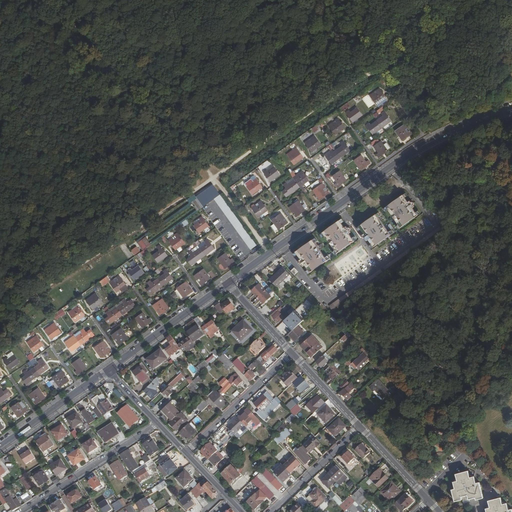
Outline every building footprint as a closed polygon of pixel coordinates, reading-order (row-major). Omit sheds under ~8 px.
[(371,96),(378,105),(387,98),(380,89),(371,96)] [(348,113),(354,122),(363,115),(359,108),(352,113),(350,111),(348,113)] [(378,121),(383,128),(392,121),(386,112),(383,113),(385,116),(378,121)] [(331,128),(336,134),(345,128),(339,118),(336,120),(338,123),(331,128)] [(374,135),(383,128),(378,121),(372,125),(370,123),(367,125),(374,135)] [(397,131),(404,141),(413,134),(406,124),(397,131)] [(306,142),(313,151),(321,145),(317,138),(310,142),(308,140),(306,142)] [(326,155),(332,164),(351,151),(345,141),(342,143),(343,145),(330,155),(328,153),(326,155)] [(389,151),(388,151),(384,145),(382,142),(375,147),(380,153),(378,155),(379,158),(389,151)] [(290,156),(295,163),(304,157),(298,147),(295,149),(296,152),(290,156)] [(355,161),(362,170),(371,164),(369,161),(367,163),(362,156),(355,161)] [(268,168),(264,171),(271,180),(280,174),(275,167),(270,171),(268,168)] [(284,188),(289,195),(310,180),(303,170),(300,172),(302,175),(295,179),(289,184),(287,181),(284,184),(286,186),(284,188)] [(340,171),(333,176),(334,179),(335,178),(338,183),(336,184),(338,187),(347,181),(340,171)] [(254,193),(263,186),(255,175),(252,177),(254,179),(248,184),(254,193)] [(314,190),(321,199),(330,193),(328,190),(326,191),(324,189),(327,187),(323,183),(314,190)] [(401,225),(402,228),(419,216),(417,214),(414,209),(415,208),(415,206),(413,204),(411,202),(410,203),(408,200),(406,199),(404,196),(388,208),(390,210),(401,225)] [(197,197),(191,201),(198,210),(204,206),(197,197)] [(253,206),(259,216),(269,209),(262,200),(259,202),(261,204),(258,206),(256,204),(253,206)] [(289,207),(296,217),(306,210),(299,200),(289,207)] [(279,229),(288,223),(286,219),(284,221),(279,214),(272,219),(275,223),(279,229)] [(379,218),(377,215),(360,227),(362,230),(363,232),(365,235),(364,236),(365,237),(367,240),(368,242),(370,241),(373,245),(375,248),(392,236),(390,233),(379,218)] [(200,220),(194,225),(199,232),(209,226),(202,216),(199,218),(200,220)] [(429,219),(402,238),(406,243),(433,224),(429,219)] [(341,222),(323,234),(325,237),(336,251),(338,254),(355,242),(353,239),(350,235),(352,233),(351,232),(349,229),(347,228),(346,229),(344,226),(343,224),(341,222)] [(416,254),(445,233),(441,227),(412,248),(416,254)] [(169,240),(175,249),(185,242),(179,235),(173,239),(172,238),(169,240)] [(143,250),(151,244),(146,237),(138,242),(143,250)] [(188,259),(192,264),(214,249),(208,239),(205,241),(206,243),(194,252),(192,250),(189,252),(192,256),(188,259)] [(405,244),(401,239),(377,256),(381,261),(405,244)] [(315,244),(313,241),(297,253),(298,256),(300,258),(302,261),(300,262),(301,264),(303,266),(304,268),(306,266),(309,271),(311,274),(328,262),(326,259),(315,244)] [(131,250),(134,255),(141,251),(137,246),(131,250)] [(151,253),(158,262),(167,256),(161,246),(158,248),(159,250),(156,252),(154,251),(151,253)] [(388,274),(415,254),(411,249),(384,268),(388,274)] [(218,258),(225,268),(234,261),(232,258),(230,260),(225,253),(218,258)] [(372,260),(348,277),(352,282),(376,265),(372,260)] [(127,270),(134,279),(143,273),(138,265),(131,270),(130,268),(127,270)] [(158,278),(163,285),(173,278),(166,269),(163,271),(164,273),(158,278)] [(194,276),(201,285),(210,278),(204,269),(194,276)] [(284,282),(291,276),(284,269),(271,281),(278,288),(280,286),(284,282)] [(359,295),(386,275),(382,270),(355,289),(359,295)] [(100,282),(103,286),(111,281),(107,276),(100,282)] [(111,285),(117,292),(126,286),(119,276),(116,278),(118,280),(111,285)] [(154,292),(163,285),(158,278),(152,282),(150,280),(147,282),(154,292)] [(351,283),(347,278),(326,293),(330,298),(351,283)] [(178,288),(184,298),(193,291),(191,288),(186,282),(178,288)] [(271,297),(259,285),(251,292),(263,305),(271,297)] [(334,312),(358,295),(354,290),(330,307),(334,312)] [(86,300),(92,310),(101,303),(96,296),(90,301),(89,299),(86,300)] [(105,320),(109,325),(135,306),(131,300),(127,303),(124,299),(105,313),(109,317),(105,320)] [(153,305),(160,315),(169,309),(162,299),(153,305)] [(299,307),(307,316),(315,309),(308,300),(299,307)] [(222,307),(225,311),(227,313),(231,319),(233,317),(232,315),(231,315),(230,314),(235,310),(230,302),(222,307)] [(222,307),(220,305),(216,308),(221,315),(221,314),(225,311),(222,307)] [(70,315),(75,322),(85,315),(78,306),(75,308),(76,310),(70,315)] [(279,313),(277,311),(272,315),(274,317),(273,317),(278,323),(284,318),(279,312),(279,313)] [(135,319),(142,328),(151,321),(149,318),(147,320),(142,313),(135,319)] [(297,314),(288,323),(294,329),(303,320),(297,314)] [(331,319),(346,334),(348,332),(333,317),(331,319)] [(203,326),(198,318),(195,320),(199,326),(200,328),(203,326)] [(218,328),(214,322),(203,330),(206,335),(207,334),(211,340),(215,338),(214,336),(220,331),(218,328)] [(239,339),(250,329),(244,322),(233,333),(239,339)] [(45,329),(51,339),(61,332),(56,325),(49,330),(47,328),(45,329)] [(205,335),(200,328),(199,326),(187,334),(190,338),(193,343),(205,335)] [(304,333),(298,327),(289,335),(296,342),(304,333)] [(64,342),(71,351),(93,335),(89,330),(86,332),(83,329),(64,342)] [(110,336),(117,346),(127,339),(120,329),(110,336)] [(253,332),(250,329),(239,339),(242,342),(253,332)] [(29,344),(34,351),(43,345),(37,335),(33,337),(35,340),(29,344)] [(182,351),(172,337),(167,341),(172,348),(166,352),(171,359),(182,351)] [(313,357),(323,348),(313,337),(302,346),(313,357)] [(193,343),(190,338),(181,345),(185,350),(188,348),(191,352),(196,348),(193,343)] [(266,347),(259,340),(251,347),(258,355),(266,347)] [(94,348),(101,357),(110,351),(108,348),(105,349),(101,343),(94,348)] [(258,361),(264,368),(268,364),(267,363),(266,362),(278,351),(273,346),(258,361)] [(266,362),(267,363),(278,352),(278,351),(266,362)] [(367,356),(369,355),(365,351),(354,362),(361,370),(369,362),(368,360),(369,359),(367,356)] [(148,362),(151,367),(153,365),(156,369),(168,360),(162,352),(153,360),(151,359),(148,362)] [(233,364),(223,354),(220,357),(218,358),(226,366),(225,367),(229,371),(234,366),(233,364)] [(4,359),(10,368),(19,362),(14,355),(8,359),(6,357),(4,359)] [(217,356),(216,357),(208,364),(210,367),(212,364),(218,359),(218,358),(217,356)] [(328,361),(323,356),(317,362),(322,367),(328,361)] [(23,378),(27,384),(50,368),(43,358),(40,360),(41,362),(28,371),(26,370),(24,372),(26,376),(23,378)] [(75,371),(77,374),(86,368),(79,358),(72,364),(77,370),(75,371)] [(243,375),(248,370),(238,360),(233,364),(234,366),(243,375)] [(371,364),(379,373),(383,369),(375,360),(371,364)] [(258,372),(262,377),(268,372),(264,368),(258,361),(255,364),(260,369),(259,369),(260,370),(258,372)] [(207,363),(197,372),(200,376),(201,375),(210,367),(208,364),(207,363)] [(337,369),(333,365),(325,371),(334,380),(341,373),(337,369)] [(142,382),(144,385),(151,380),(142,368),(134,373),(141,383),(142,382)] [(53,377),(60,387),(69,381),(67,377),(64,379),(63,376),(66,374),(63,370),(53,377)] [(250,372),(245,376),(248,380),(251,383),(252,382),(256,378),(250,372)] [(290,388),(300,379),(292,372),(288,375),(286,377),(285,376),(281,379),(290,388)] [(174,384),(176,386),(181,381),(180,380),(184,377),(182,374),(179,377),(174,382),(175,383),(174,384)] [(201,380),(199,377),(193,383),(190,385),(195,391),(196,392),(199,388),(196,385),(201,380)] [(231,384),(233,386),(235,384),(238,388),(244,383),(238,377),(235,380),(234,378),(230,382),(231,384)] [(161,382),(159,379),(145,392),(152,400),(160,393),(158,390),(162,387),(159,384),(161,382)] [(310,387),(303,379),(295,386),(303,394),(310,387)] [(389,395),(391,398),(398,392),(397,391),(393,386),(389,389),(379,379),(371,387),(374,391),(376,389),(385,398),(389,395)] [(231,384),(230,382),(227,380),(221,385),(225,389),(221,392),(224,395),(233,387),(230,385),(231,384)] [(174,382),(162,393),(165,397),(167,395),(170,398),(174,394),(171,392),(173,390),(172,389),(176,386),(174,384),(175,383),(174,382)] [(347,386),(351,390),(356,387),(351,382),(349,384),(347,386)] [(344,388),(341,392),(348,400),(352,396),(348,393),(351,390),(347,386),(344,388)] [(3,391),(1,388),(0,388),(0,403),(8,398),(11,395),(7,388),(3,391)] [(30,394),(36,404),(45,398),(38,388),(30,394)] [(224,401),(225,400),(222,397),(220,394),(218,392),(211,399),(222,410),(228,405),(224,401)] [(277,403),(268,393),(255,406),(262,413),(271,404),(273,407),(277,403)] [(110,412),(114,410),(107,400),(103,402),(98,396),(92,400),(104,416),(110,412)] [(286,406),(290,410),(297,404),(292,400),(286,406)] [(13,406),(20,416),(29,409),(27,406),(24,408),(20,401),(13,406)] [(202,413),(210,406),(205,401),(197,408),(202,413)] [(314,415),(320,409),(312,401),(306,407),(311,412),(314,415)] [(170,418),(173,421),(177,417),(180,414),(170,404),(162,411),(170,418)] [(82,412),(90,424),(96,421),(91,413),(89,415),(83,406),(79,409),(80,411),(81,413),(82,412)] [(130,427),(139,419),(127,406),(118,413),(130,427)] [(295,417),(302,411),(297,406),(291,412),(295,417)] [(99,418),(103,416),(97,408),(93,410),(99,418)] [(249,409),(248,408),(238,418),(239,419),(240,420),(246,414),(245,413),(249,409)] [(319,416),(327,424),(336,416),(328,408),(319,416)] [(257,418),(249,409),(245,413),(246,414),(240,420),(245,426),(246,427),(253,421),(257,418)] [(162,411),(161,412),(168,419),(170,418),(162,411)] [(72,428),(82,422),(76,413),(66,419),(72,428)] [(180,414),(177,417),(177,418),(171,424),(177,431),(188,421),(181,413),(180,414)] [(261,422),(257,418),(253,421),(257,426),(261,422)] [(239,419),(228,429),(235,436),(235,435),(245,426),(240,420),(239,419)] [(347,428),(340,421),(329,430),(336,438),(347,428)] [(105,441),(119,433),(113,423),(99,432),(105,441)] [(287,429),(288,427),(285,424),(273,435),(276,438),(287,429)] [(58,441),(68,434),(62,425),(52,432),(58,441)] [(189,425),(181,433),(188,441),(197,433),(189,425)] [(290,432),(287,429),(276,438),(281,443),(287,438),(285,437),(290,432)] [(228,434),(222,440),(225,444),(232,438),(228,434)] [(47,435),(41,438),(37,441),(44,452),(54,446),(47,435)] [(312,455),(322,445),(316,438),(314,436),(304,446),(309,452),(312,455)] [(152,456),(160,450),(152,439),(144,444),(152,456)] [(90,453),(95,450),(98,448),(94,441),(86,446),(90,453)] [(356,450),(364,459),(371,452),(363,443),(356,450)] [(202,453),(208,460),(217,452),(211,445),(202,453)] [(307,455),(309,452),(304,446),(301,449),(299,447),(297,449),(299,451),(296,454),(306,465),(311,459),(307,455)] [(25,453),(24,452),(20,454),(27,464),(36,458),(31,450),(27,452),(25,453)] [(75,466),(85,459),(79,450),(69,456),(75,466)] [(122,455),(133,472),(139,468),(129,451),(122,455)] [(208,460),(209,460),(215,455),(218,452),(217,452),(208,460)] [(358,461),(349,452),(344,458),(352,467),(358,461)] [(146,463),(151,460),(147,455),(142,458),(146,463)] [(210,461),(219,471),(225,466),(221,461),(217,457),(215,455),(210,461)] [(170,475),(178,468),(170,458),(162,465),(170,475)] [(293,472),(299,466),(295,462),(293,461),(293,462),(290,459),(287,462),(289,465),(288,466),(293,472)] [(51,466),(57,476),(67,469),(61,460),(51,466)] [(121,480),(129,474),(120,461),(112,466),(121,480)] [(139,468),(133,472),(139,482),(143,480),(150,475),(144,465),(139,468)] [(283,483),(292,475),(283,465),(274,473),(283,483)] [(240,476),(231,466),(222,475),(231,484),(240,476)] [(332,472),(330,474),(337,481),(337,482),(340,485),(349,477),(346,474),(338,467),(336,469),(334,467),(331,471),(332,472)] [(279,491),(284,487),(266,468),(261,473),(279,491)] [(38,474),(35,477),(40,486),(49,480),(42,469),(37,473),(38,474)] [(468,493),(469,498),(476,496),(477,498),(484,496),(480,481),(477,482),(475,475),(471,476),(469,469),(457,473),(459,479),(454,481),(456,487),(453,488),(456,500),(462,498),(462,495),(468,493)] [(380,487),(388,479),(383,473),(383,472),(380,470),(372,478),(380,487)] [(185,487),(193,479),(185,471),(177,479),(185,487)] [(29,490),(35,485),(27,474),(20,479),(29,490)] [(337,481),(330,474),(322,482),(329,489),(337,481)] [(94,490),(102,485),(97,477),(89,482),(94,490)] [(257,477),(252,481),(261,491),(248,503),(255,511),(268,499),(269,500),(274,496),(257,477)] [(168,485),(165,481),(157,486),(160,490),(168,485)] [(390,501),(400,492),(397,489),(398,488),(393,482),(382,492),(390,501)] [(217,492),(209,483),(206,485),(205,484),(203,485),(201,483),(197,485),(201,490),(203,488),(207,492),(214,499),(217,496),(217,492)] [(197,485),(191,491),(197,500),(207,492),(203,488),(201,490),(197,485)] [(315,499),(312,502),(317,507),(327,497),(319,488),(311,495),(313,497),(315,499)] [(366,492),(362,488),(352,497),(356,502),(366,492)] [(72,503),(82,497),(78,490),(68,496),(72,503)] [(166,500),(170,496),(164,490),(160,493),(166,500)] [(368,498),(370,496),(366,492),(356,502),(359,505),(361,503),(367,498),(368,498)] [(19,508),(23,505),(18,497),(15,493),(11,495),(10,496),(8,497),(7,496),(5,497),(14,511),(19,508)] [(414,501),(407,494),(396,504),(403,511),(414,501)] [(187,510),(195,503),(189,495),(181,502),(187,510)] [(344,503),(336,495),(333,498),(341,506),(344,503)] [(511,511),(511,507),(509,508),(507,502),(503,503),(501,496),(489,499),(491,506),(487,507),(488,511),(511,511)] [(344,503),(341,506),(345,511),(354,504),(356,502),(352,497),(351,497),(344,503)] [(141,511),(154,511),(146,498),(137,503),(141,511)] [(171,498),(168,502),(172,507),(176,503),(171,498)] [(63,499),(50,507),(53,511),(61,511),(66,509),(68,511),(70,510),(63,499)] [(106,500),(99,504),(103,511),(110,511),(113,511),(106,500)] [(305,511),(306,511),(299,503),(296,506),(297,507),(291,511),(305,511)]
